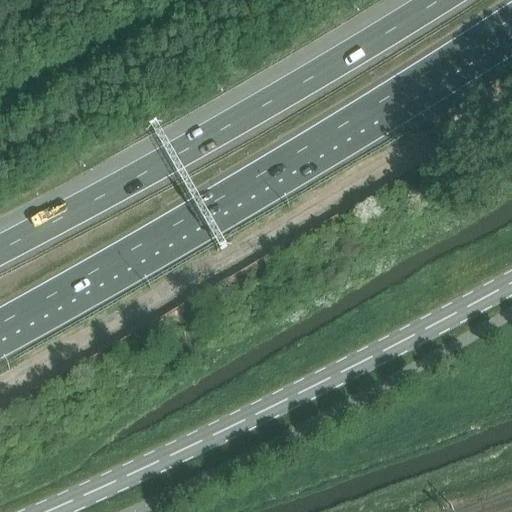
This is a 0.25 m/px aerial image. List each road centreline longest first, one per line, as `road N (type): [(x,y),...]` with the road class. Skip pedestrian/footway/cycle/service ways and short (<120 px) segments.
road 1 (motorway): [(0,329),(511,24)]
road 2 (secondary): [(52,511),(511,283)]
road 3 (motorway): [(440,0),(0,248)]
